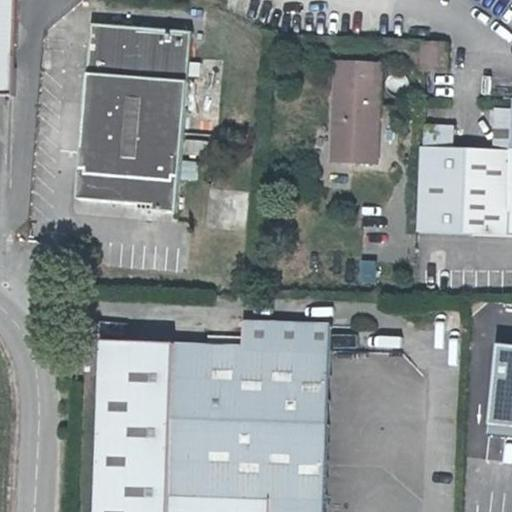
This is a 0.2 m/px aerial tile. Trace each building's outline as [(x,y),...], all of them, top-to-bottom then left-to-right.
[(0,0),(0,96),(21,97),(24,0),(0,0)] [(197,34),(172,33),(118,30),(100,29),(88,204),(110,205),(148,208),(147,215),(165,216),(185,217),(197,34)] [(446,45),(424,44),(423,71),(446,71),(446,45)] [(332,160),(378,162),(383,66),(336,63),(332,160)] [(511,109),(496,109),(494,149),(511,150),(511,109)] [(511,235),(511,150),(423,147),(419,232),(487,234),(511,235)] [(91,257),(81,257),(80,273),(90,274),(91,257)] [(245,346),(210,345),(178,344),(104,342),(98,511),(328,511),(332,326),(246,322),(245,336),(245,346)] [(210,335),(210,345),(245,346),(245,336),(210,335)]
